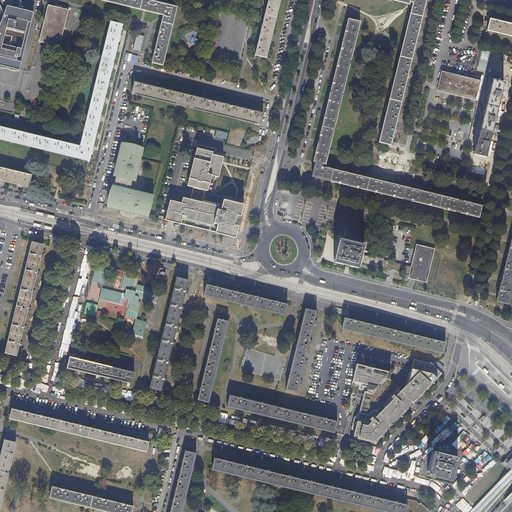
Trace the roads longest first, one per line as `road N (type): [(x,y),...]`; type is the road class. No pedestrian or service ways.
road 1 (residential): [(89,222),(123,68),(235,95)]
road 2 (residential): [(375,475),(384,449),(446,383),(467,324)]
road 3 (residential): [(260,253),(238,259),(89,222)]
road 4 (residential): [(180,428),(336,466)]
road 5 (residential): [(200,268),(161,423)]
road 6 (residential): [(45,395),(85,241)]
road 7 (primary): [(286,107),(261,207),(267,234)]
road 8 (primary): [(280,227),(270,209),(294,109)]
road 9 (residential): [(343,415),(225,389)]
